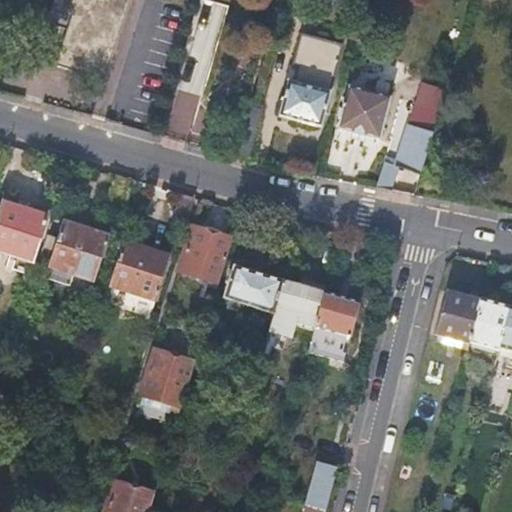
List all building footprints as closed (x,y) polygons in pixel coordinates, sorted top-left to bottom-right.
[(55,0),(51,14),(65,19),(70,20),(66,31),(55,68),(105,83),(132,0),(55,0)] [(65,19),(51,14),(47,25),(66,31),(70,20),(65,19)] [(437,125),(445,88),(417,82),(410,120),(437,125)] [(331,95),(288,83),(278,117),(321,130),(331,95)] [(350,88),(338,130),(377,141),(388,98),(350,88)] [(233,159),(248,163),(257,133),(242,128),(233,159)] [(399,169),(422,176),(434,136),(408,128),(395,168),(399,169)] [(377,189),(392,192),(399,169),(395,168),(384,165),(377,189)] [(107,207),(123,213),(133,182),(116,177),(107,207)] [(196,200),(180,195),(171,225),(186,229),(196,200)] [(24,216),(0,207),(0,243),(13,248),(11,252),(16,254),(12,267),(28,273),(47,217),(26,210),(24,216)] [(64,227),(46,277),(69,286),(74,271),(96,280),(109,238),(87,232),(86,234),(64,227)] [(220,285),(233,241),(196,229),(181,273),(220,285)] [(136,295),(162,304),(176,259),(149,251),(147,255),(125,247),(114,284),(136,291),(136,295)] [(251,365),(258,367),(264,345),(282,282),(235,269),(226,299),(266,310),(251,365)] [(178,279),(218,291),(220,285),(181,273),(178,279)] [(325,294),(327,288),(308,282),(306,289),(282,282),(264,345),(279,349),(283,336),(287,337),(295,310),(300,311),(319,317),(325,294)] [(472,335),(482,302),(448,293),(436,338),(463,343),(461,349),(468,350),(470,344),(472,335)] [(361,305),(325,294),(319,317),(309,353),(345,363),(361,305)] [(510,307),(482,299),(482,302),(472,335),(470,344),(498,351),(499,347),(510,307)] [(511,307),(510,307),(499,347),(511,350),(511,307)] [(291,339),(300,311),(295,310),(287,337),(291,339)] [(141,395),(181,408),(195,364),(154,351),(141,395)] [(501,408),(508,383),(489,378),(482,404),(501,408)] [(328,511),(339,469),(318,464),(307,507),(310,507),(328,511)] [(277,470),(270,498),(286,502),(293,473),(277,470)] [(148,511),(154,496),(114,483),(105,511),(148,511)]
